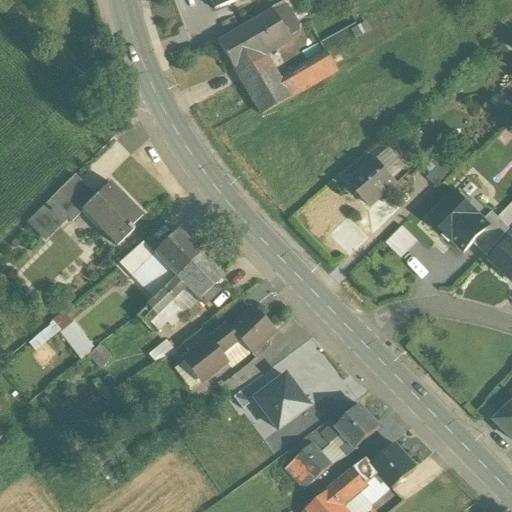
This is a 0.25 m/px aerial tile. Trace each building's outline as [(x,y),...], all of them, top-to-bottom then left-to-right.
[(207,0),(212,11),(240,1),(240,0),(207,0)] [(272,14),(217,45),(233,72),(262,55),(289,40),(272,14)] [(90,38),(80,40),(84,54),(94,51),(90,38)] [(262,55),(233,72),(260,119),(290,102),(285,95),(262,55)] [(329,58),(317,65),(326,80),(338,73),(329,58)] [(308,81),(285,95),(290,102),(312,89),(308,81)] [(396,186),(375,162),(349,184),(362,200),(370,193),(378,203),(396,186)] [(442,164),(426,181),(435,189),(451,172),(442,164)] [(74,178),(49,203),(65,219),(70,224),(81,214),(95,200),(74,178)] [(142,220),(109,187),(95,200),(81,214),(117,251),(133,235),(130,232),(142,220)] [(455,196),(430,222),(452,244),(478,217),(455,196)] [(49,203),(25,226),(41,242),(65,219),(49,203)] [(486,259),(511,232),(492,215),(485,223),(490,228),(472,246),(486,259)] [(478,217),(452,244),(463,255),(472,246),(490,228),(485,223),(478,217)] [(401,259),(419,242),(403,226),(386,243),(401,259)] [(200,258),(176,233),(156,253),(152,256),(152,257),(176,282),(200,258)] [(511,236),(493,258),(511,274),(511,236)] [(146,243),(119,266),(130,278),(135,273),(152,257),(152,256),(156,253),(146,243)] [(176,282),(152,257),(135,273),(159,298),(176,282)] [(159,298),(150,307),(166,324),(170,329),(197,303),(203,309),(217,295),(211,290),(222,280),(200,258),(176,282),(159,298)] [(166,324),(150,307),(141,316),(157,332),(166,324)] [(274,334),(251,310),(229,332),(228,333),(237,343),(255,361),(267,350),(263,345),(274,334)] [(62,316),(51,325),(53,328),(58,335),(69,325),(62,316)] [(69,325),(58,335),(79,361),(90,352),(69,325)] [(53,328),(39,340),(44,346),(58,335),(53,328)] [(190,357),(183,363),(200,384),(225,365),(219,357),(237,343),(228,333),(229,332),(226,328),(209,342),(190,357)] [(201,332),(182,347),(190,357),(209,342),(201,332)] [(120,370),(109,358),(102,364),(114,376),(120,370)] [(251,365),(220,389),(229,401),(233,398),(260,377),(251,365)] [(269,388),(252,401),(277,433),(309,408),(284,376),(269,388)] [(269,388),(260,377),(233,398),(242,409),(252,401),(269,388)] [(511,406),(496,423),(511,439),(511,406)] [(381,431),(360,408),(336,430),(343,437),(348,443),(357,453),(381,431)] [(333,427),(323,437),(332,448),(343,437),(336,430),(333,427)] [(323,437),(318,432),(306,441),(313,448),(323,459),(333,449),(332,448),(323,437)] [(348,443),(340,451),(347,458),(351,458),(357,453),(348,443)] [(313,448),(296,463),(306,473),(315,484),(332,469),(323,459),(313,448)] [(375,469),(373,471),(380,479),(392,491),(393,493),(418,470),(397,448),(375,469)] [(375,469),(369,462),(356,471),(369,487),(380,479),(373,471),(375,469)] [(296,463),(286,471),(297,483),(297,482),(306,473),(296,463)] [(356,471),(329,494),(342,510),(361,494),(369,487),(356,471)] [(315,484),(306,473),(297,482),(306,492),(315,484)] [(369,487),(361,494),(372,506),(375,506),(392,491),(380,479),(369,487)] [(329,494),(307,511),(343,511),(342,510),(329,494)]
